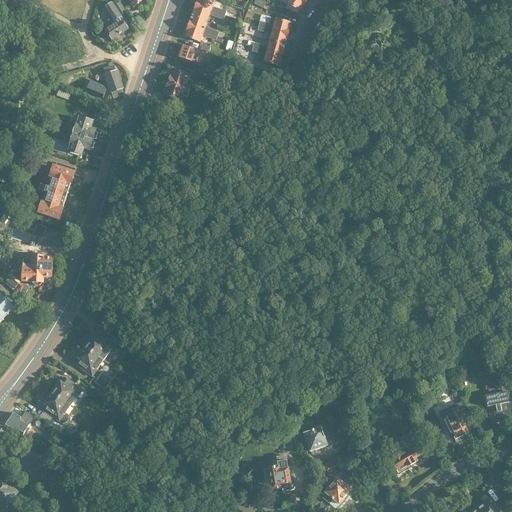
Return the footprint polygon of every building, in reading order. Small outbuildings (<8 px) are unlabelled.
[(222,15),(227,17),(232,19),(233,14),(213,7),(215,1),(213,0),(197,0),(196,6),(222,15)] [(255,0),(254,4),(264,8),(266,3),(259,0),(255,0)] [(306,2),(303,0),(286,0),(286,1),(300,11),(306,2)] [(112,3),(104,8),(113,22),(115,21),(116,23),(106,30),(112,40),(128,30),(120,18),(121,17),(112,3)] [(196,6),(192,16),(207,22),(209,15),(226,21),(227,17),(222,15),(196,6)] [(192,16),(188,27),(223,39),(224,35),(205,28),(207,22),(192,16)] [(259,26),(288,34),(291,23),(275,19),(273,26),(262,23),(260,22),(259,26)] [(270,41),(286,45),(288,34),(259,26),(259,27),(253,25),(252,29),(271,34),(270,41)] [(223,39),(188,27),(185,37),(200,42),(202,36),(222,43),(223,39)] [(286,45),(270,41),(268,47),(254,43),(249,41),(247,45),(253,47),(253,48),(283,56),(286,45)] [(199,49),(209,53),(211,47),(201,44),(199,49)] [(181,45),(177,58),(194,64),(195,62),(203,65),(204,63),(209,64),(212,56),(181,45)] [(283,56),(253,48),(250,47),(249,51),(266,56),(264,62),(280,66),(283,56)] [(123,88),(117,71),(116,72),(114,66),(105,69),(106,74),(104,75),(110,94),(113,93),(114,98),(123,95),(122,89),(123,88)] [(213,68),(211,74),(221,77),(223,71),(213,68)] [(168,82),(185,88),(189,75),(173,69),(168,82)] [(200,70),(198,76),(208,80),(210,74),(200,70)] [(78,92),(88,96),(94,80),(84,76),(78,92)] [(185,88),(168,82),(164,95),(180,100),(182,96),(186,97),(189,89),(185,88)] [(192,113),(204,117),(206,111),(194,107),(192,113)] [(74,134),(93,140),(96,140),(98,134),(96,132),(96,130),(91,129),(94,122),(91,121),(92,119),(83,116),(82,118),(81,118),(79,125),(77,124),(74,134)] [(93,140),(74,134),(71,144),(72,144),(72,146),(69,145),(70,143),(52,138),(48,150),(66,155),(68,148),(71,149),(70,151),(71,152),(71,153),(79,156),(80,154),(82,155),(85,148),(90,150),(93,149),(95,143),(93,141),(93,140)] [(45,161),(47,155),(34,151),(32,157),(45,161)] [(41,185),(39,190),(47,192),(40,213),(60,219),(75,173),(71,172),(73,168),(57,163),(56,167),(55,167),(48,187),(41,185)] [(32,226),(31,236),(48,237),(49,230),(39,227),(32,226)] [(52,283),(52,279),(54,258),(21,257),(21,267),(24,267),(23,282),(30,282),(31,282),(32,282),(35,286),(40,286),(44,283),(45,283),(45,282),(52,283)] [(0,295),(0,322),(14,308),(11,305),(13,302),(7,296),(4,299),(0,295)] [(84,347),(104,361),(110,353),(112,353),(113,353),(115,352),(116,352),(117,350),(117,348),(117,347),(117,346),(116,346),(114,344),(117,340),(103,330),(100,334),(99,333),(95,339),(94,338),(91,342),(90,341),(88,341),(84,347)] [(104,361),(84,347),(80,352),(81,354),(81,355),(79,359),(80,360),(76,365),(92,377),(104,361)] [(133,357),(138,361),(139,359),(141,360),(144,356),(138,352),(133,357)] [(117,379),(123,383),(126,377),(121,373),(117,379)] [(51,392),(71,406),(82,391),(66,379),(62,384),(61,383),(58,387),(57,386),(55,387),(51,392)] [(486,391),(486,390),(488,390),(489,395),(485,396),(487,407),(495,405),(497,412),(489,414),(491,425),(511,420),(511,417),(510,410),(511,410),(511,409),(511,401),(511,402),(509,402),(507,391),(502,392),(501,387),(503,387),(503,385),(502,383),(500,381),(499,380),(497,380),(495,379),(492,379),(491,380),(489,381),(487,383),(486,384),(486,386),(485,389),(486,391)] [(71,406),(51,392),(47,398),(48,400),(46,404),(47,405),(43,410),(59,422),(63,424),(66,423),(69,420),(69,416),(65,414),(71,406)] [(453,415),(439,422),(442,429),(434,432),(439,443),(454,436),(456,441),(458,442),(466,438),(466,436),(465,432),(467,431),(465,427),(468,425),(460,406),(451,410),(453,415)] [(6,425),(23,436),(30,425),(14,414),(6,425)] [(34,425),(45,432),(48,427),(37,419),(34,425)] [(425,424),(428,433),(439,429),(436,419),(425,424)] [(299,441),(296,424),(286,425),(288,442),(299,441)] [(311,425),(304,428),(306,433),(305,434),(311,451),(312,451),(314,457),(320,455),(322,461),(332,457),(331,455),(330,456),(329,452),(324,438),(325,437),(322,428),(313,431),(311,425)] [(73,444),(78,448),(83,442),(77,438),(73,444)] [(423,454),(416,441),(409,446),(410,448),(390,460),(399,473),(418,461),(416,458),(423,454)] [(270,469),(264,470),(265,479),(271,478),(273,491),(282,489),(282,492),(291,491),(293,490),(294,490),(294,489),(294,488),(294,487),(293,486),(292,486),(291,486),(289,476),(286,456),(277,458),(277,459),(270,460),(271,468),(269,469),(270,469)] [(340,469),(338,462),(327,466),(329,472),(340,469)] [(322,496),(323,499),(328,503),(330,503),(333,499),(339,504),(352,489),(338,477),(322,496)] [(5,484),(0,490),(0,501),(6,506),(16,492),(5,484)] [(503,495),(511,502),(511,491),(509,489),(503,495)] [(479,511),(510,511),(503,502),(497,507),(494,503),(491,505),(488,500),(484,503),(483,501),(476,507),(479,511)]
